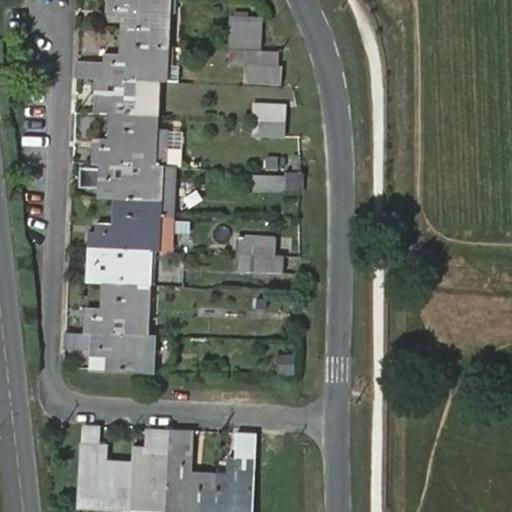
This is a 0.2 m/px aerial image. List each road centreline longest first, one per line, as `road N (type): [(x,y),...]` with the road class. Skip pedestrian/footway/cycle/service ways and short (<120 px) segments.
road 1 (residential): [(338,421),(77,409),(50,381),(64,18)]
road 2 (residential): [(338,421),(341,120),(301,0)]
road 3 (secondary): [(23,511),(0,312)]
